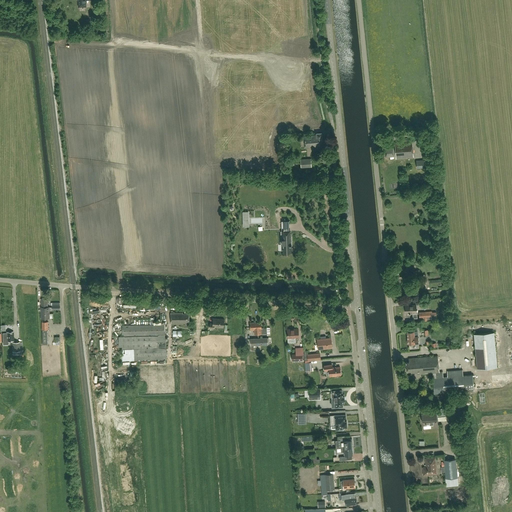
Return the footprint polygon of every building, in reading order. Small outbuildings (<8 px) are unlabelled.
[(311,147),(323,146),(322,133),(316,134),(316,135),(303,136),(304,147),(308,147),(308,146),(311,146),(311,147)] [(395,159),(413,157),(411,141),(394,143),(395,147),(393,147),(384,147),(385,157),(393,156),(393,151),(395,151),(395,159)] [(311,158),(301,159),(301,168),(311,166),(311,158)] [(417,169),(430,168),(429,159),(416,161),(417,169)] [(292,252),(292,245),(291,245),(291,242),(291,237),(290,237),(289,231),(281,232),(281,244),(282,244),(282,253),(292,252)] [(411,273),(408,273),(407,266),(397,267),(399,281),(402,281),(402,277),(408,276),(409,279),(412,278),(412,279),(421,278),(419,270),(411,271),(411,273)] [(52,307),(49,307),(48,307),(47,299),(41,299),(41,311),(42,311),(42,318),(49,318),(49,310),(52,310),(60,310),(60,305),(52,305),(52,307)] [(409,313),(417,313),(416,304),(404,305),(405,314),(409,313)] [(436,313),(432,313),(432,311),(419,312),(420,319),(421,319),(421,320),(424,320),(424,321),(429,321),(428,320),(437,319),(436,318),(436,313)] [(189,325),(189,323),(189,314),(183,314),(183,312),(171,313),(171,324),(184,323),(185,323),(185,325),(185,326),(186,326),(187,327),(188,326),(189,326),(189,325)] [(223,327),(224,319),(214,318),(213,319),(206,319),(205,328),(214,329),(214,326),(223,327)] [(270,327),(267,328),(263,328),(262,328),(261,323),(255,323),(255,322),(250,323),(250,330),(254,330),(254,334),(267,333),(267,336),(270,335),(270,327)] [(167,325),(123,325),(123,336),(167,336),(167,325)] [(293,337),(296,337),(296,340),(299,340),(299,337),(298,329),(287,329),(288,338),(293,338),(293,337)] [(413,344),(419,344),(418,332),(415,332),(408,333),(408,341),(409,341),(409,344),(413,344)] [(494,332),(474,334),(477,369),(497,367),(494,332)] [(167,361),(167,336),(120,337),(120,362),(167,361)] [(250,339),(251,345),(251,350),(260,349),(260,344),(260,338),(250,339)] [(318,349),(332,348),(331,338),(317,340),(318,349)] [(315,363),(315,360),(320,359),(320,353),(308,355),(307,351),(304,351),(305,361),(308,361),(308,362),(306,362),(306,364),(308,364),(315,363)] [(473,375),(463,376),(462,370),(447,371),(448,377),(443,377),(442,372),(439,372),(438,356),(409,358),(409,362),(406,362),(407,372),(411,371),(411,373),(417,372),(417,373),(420,373),(420,374),(432,373),(434,393),(474,390),(473,375)] [(330,376),(341,375),(340,367),(330,368),(330,365),(324,365),(325,370),(329,370),(330,376)] [(342,390),(334,391),(331,391),(332,407),(335,407),(343,406),(343,403),(344,403),(344,400),(344,396),(344,394),(342,394),(342,390)] [(423,426),(438,424),(436,412),(430,412),(431,414),(429,414),(429,413),(421,414),(422,419),(423,426)] [(346,415),(332,416),(333,425),(331,425),(331,429),(335,429),(335,430),(339,430),(344,430),(344,427),(347,427),(347,421),(346,421),(346,415)] [(423,468),(424,475),(435,473),(435,469),(436,469),(434,458),(426,459),(426,464),(427,464),(428,468),(423,468)] [(458,462),(456,462),(456,459),(445,460),(446,479),(457,478),(457,468),(459,468),(458,462)] [(327,490),(335,490),(333,474),(320,475),(322,495),(328,494),(327,490)] [(343,480),(340,481),(341,489),(344,488),(344,489),(355,488),(354,479),(343,480)] [(356,498),(349,498),(349,494),(341,494),(342,500),(345,500),(346,505),(357,504),(356,498)]
